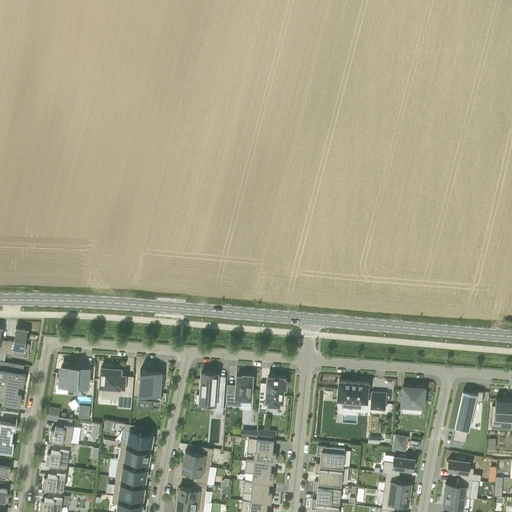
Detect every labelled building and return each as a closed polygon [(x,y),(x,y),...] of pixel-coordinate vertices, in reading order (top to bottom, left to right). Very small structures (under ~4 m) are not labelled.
[(7,340),(5,353),(13,354),(13,348),(28,350),(29,343),(25,343),(27,329),(16,327),(14,341),(7,340)] [(0,378),(6,380),(2,403),(20,406),(22,394),(17,394),(19,385),(23,386),(25,374),(16,372),(18,364),(24,365),(24,364),(0,360),(0,378)] [(101,397),(131,400),(130,407),(130,408),(131,408),(133,376),(125,375),(125,374),(121,374),(121,368),(113,367),(113,365),(103,364),(103,367),(101,366),(99,387),(101,387),(101,397)] [(87,394),(89,368),(61,366),(60,384),(68,385),(68,393),(87,394)] [(140,369),(138,399),(160,401),(161,384),(163,385),(164,373),(162,373),(162,371),(153,370),(153,372),(148,372),(149,370),(140,369)] [(196,394),(196,403),(223,405),(225,381),(217,380),(218,372),(201,371),(200,394),(196,394)] [(226,404),(241,405),(241,399),(251,400),(252,386),(254,386),(255,377),(252,377),(252,375),(242,374),(242,375),(236,375),(235,390),(227,389),(226,404)] [(261,381),(258,412),(259,412),(260,400),(269,401),(268,406),(279,407),(279,402),(282,402),(283,388),(285,388),(286,380),(284,379),(284,377),(267,376),(267,377),(269,377),(268,381),(267,381),(267,383),(261,383),(261,381)] [(367,402),(367,398),(371,399),(370,408),(385,410),(386,392),(372,391),(371,393),(368,392),(368,383),(339,380),(337,400),(343,400),(343,407),(352,407),(352,401),(367,402)] [(423,406),(424,386),(403,385),(401,405),(423,406)] [(462,388),(451,445),(464,448),(473,400),(480,400),(481,390),(462,388)] [(511,395),(509,396),(510,395),(501,394),(501,402),(498,401),(496,423),(497,423),(498,417),(509,418),(508,422),(511,422),(511,395)] [(51,405),(50,412),(59,414),(60,406),(51,405)] [(89,419),(89,407),(82,407),(81,418),(89,419)] [(59,416),(57,426),(55,426),(54,431),(50,430),(49,439),(55,440),(70,442),(73,425),(71,425),(72,418),(59,416)] [(0,451),(12,453),(14,441),(12,441),(13,429),(15,429),(15,430),(16,430),(17,418),(16,418),(16,424),(0,421),(0,451)] [(105,428),(113,430),(115,420),(106,418),(105,428)] [(153,434),(139,432),(140,425),(125,423),(122,440),(121,440),(137,443),(151,446),(153,434)] [(406,434),(393,433),(392,448),(405,449),(406,434)] [(274,439),(248,437),(247,452),(255,453),(254,461),(271,463),(275,463),(276,452),(272,452),(274,439)] [(54,447),(53,450),(51,449),(51,454),(47,454),(45,463),(51,464),(65,466),(67,466),(69,449),(72,450),(73,442),(70,442),(55,440),(54,446),(53,447),(54,447)] [(121,440),(118,458),(134,461),(148,463),(150,451),(136,449),(137,443),(121,440)] [(183,461),(210,466),(213,448),(199,445),(198,452),(185,450),(183,461)] [(321,464),(343,466),(344,448),(317,446),(316,455),(321,455),(322,455),(321,464)] [(394,455),(393,462),(384,460),(382,472),(386,473),(399,474),(400,468),(412,470),(414,458),(406,457),(406,455),(399,454),(398,456),(394,455)] [(459,478),(472,480),(480,481),(481,474),(473,473),(473,468),(468,467),(469,461),(464,460),(464,458),(457,457),(457,459),(449,458),(448,461),(446,461),(445,468),(447,468),(447,470),(460,471),(459,478)] [(145,481),(147,469),(133,467),(134,461),(118,458),(115,477),(131,479),(145,481)] [(245,472),(253,473),(252,481),(269,483),(273,483),(274,472),(270,472),(271,463),(254,461),(246,460),(245,472)] [(193,481),(207,483),(210,466),(183,461),(183,462),(181,462),(180,468),(182,468),(181,472),(194,474),(193,481)] [(321,464),(320,464),(315,463),(315,472),(319,473),(320,473),(319,482),(341,484),(343,466),(321,464)] [(0,476),(9,477),(10,468),(10,466),(0,464),(0,476)] [(51,464),(50,474),(48,473),(47,478),(43,478),(42,487),(48,487),(62,489),(63,490),(66,473),(64,473),(65,466),(51,464)] [(495,481),(496,466),(490,466),(488,480),(495,481)] [(386,473),(384,490),(409,494),(410,491),(412,491),(412,484),(411,484),(411,483),(398,481),(399,474),(386,473)] [(131,479),(115,477),(113,495),(129,497),(143,499),(144,487),(130,485),(131,479)] [(458,484),(445,482),(444,494),(464,497),(469,498),(472,480),(459,478),(458,484)] [(272,492),(268,492),(269,483),(252,481),(244,480),(243,492),(251,493),(250,501),(267,502),(271,503),(272,492)] [(178,497),(204,501),(207,485),(207,483),(193,481),(192,488),(179,486),(179,490),(177,490),(176,496),(178,496),(178,497)] [(318,491),(317,500),(339,502),(341,484),(319,482),(318,482),(314,481),(313,490),(317,491),(318,491)] [(39,511),(45,511),(49,511),(60,511),(62,497),(61,497),(62,489),(48,487),(47,497),(45,497),(44,502),(40,502),(39,511)] [(394,510),(395,503),(408,505),(409,494),(384,490),(381,508),(394,510)] [(444,494),(442,505),(455,507),(454,511),(467,511),(468,508),(463,508),(464,497),(444,494)] [(128,503),(129,497),(113,495),(112,502),(118,503),(116,511),(140,511),(142,505),(128,503)] [(202,511),(204,501),(178,497),(176,508),(189,510),(188,511),(202,511)] [(317,500),(316,500),(312,499),(311,508),(315,509),(316,509),(315,511),(338,511),(339,502),(317,500)] [(269,511),(266,511),(267,502),(250,501),(242,500),(241,511),(243,511),(269,511)]
